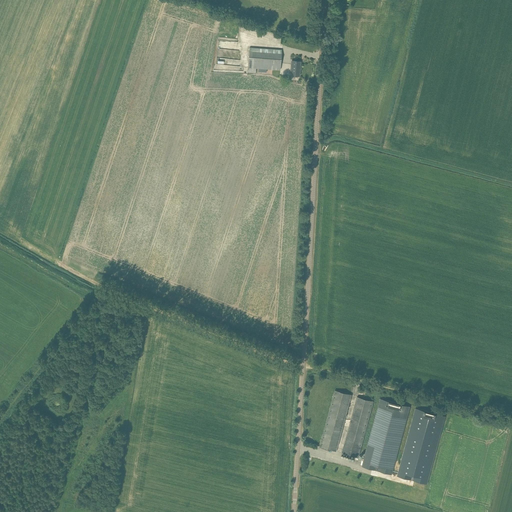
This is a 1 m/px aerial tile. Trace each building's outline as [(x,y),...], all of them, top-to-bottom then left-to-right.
[(226,41),(226,49),(241,49),(241,41),(226,41)] [(280,70),(282,50),(249,48),(248,67),(248,72),(256,73),(256,68),(280,70)] [(290,75),(299,76),(300,62),(296,61),(292,61),(290,75)] [(335,390),(320,446),(336,451),(351,395),(335,390)] [(374,401),(357,397),(342,452),(359,456),(374,401)] [(362,466),(392,475),(410,406),(380,398),(362,466)] [(417,408),(398,476),(428,484),(446,416),(417,408)]
